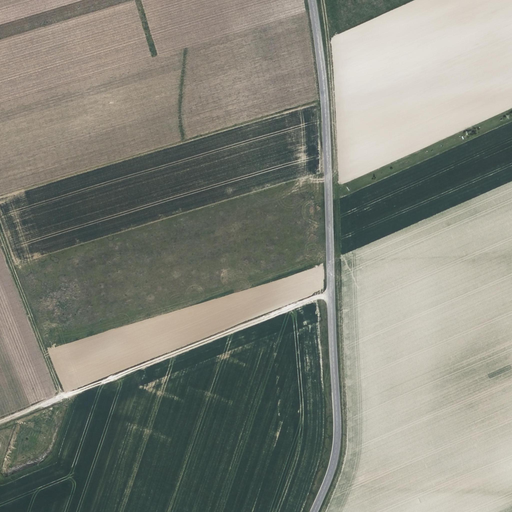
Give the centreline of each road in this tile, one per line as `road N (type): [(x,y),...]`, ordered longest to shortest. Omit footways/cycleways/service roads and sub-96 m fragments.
road 1 (tertiary): [(312,511),(336,437),(311,0)]
road 2 (track): [(329,292),(0,421)]
road 3 (track): [(0,236),(60,393)]
